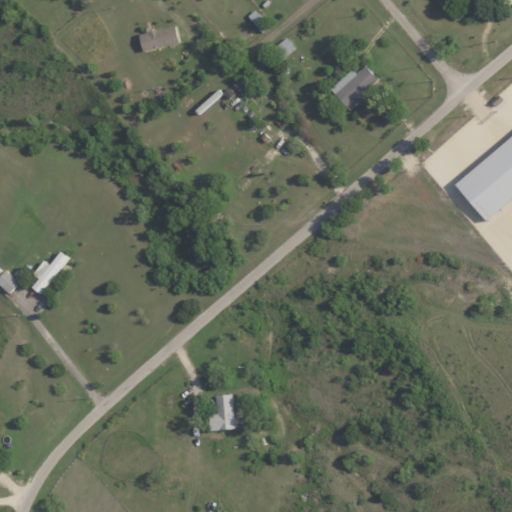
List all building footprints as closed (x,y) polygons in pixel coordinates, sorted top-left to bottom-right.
[(141,50),(178,44),(175,27),(139,32),(141,50)] [(377,79),(365,65),(356,73),(352,69),(329,90),(349,110),(371,89),(368,87),(377,79)] [(231,85),(242,96),(251,87),(240,76),(231,85)] [(511,197),(511,135),(454,183),(485,220),(511,197)] [(68,257),(59,250),(29,285),(38,293),(68,257)] [(17,281),(4,269),(0,273),(0,285),(7,292),(17,281)] [(232,393),(215,394),(216,413),(208,414),(209,430),(233,429),(232,393)]
